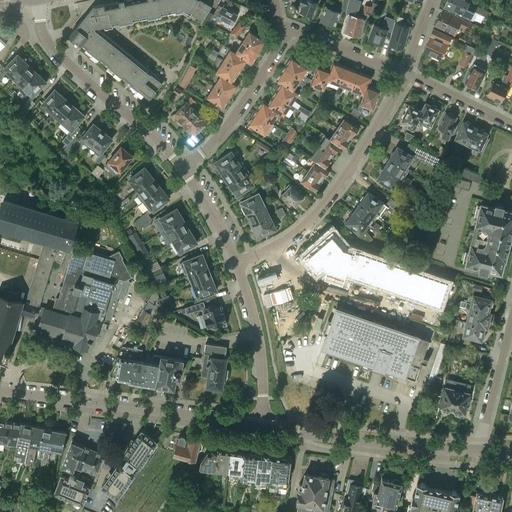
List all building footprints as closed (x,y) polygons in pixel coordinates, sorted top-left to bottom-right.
[(118,0),(119,1),(91,7),(82,18),(83,19),(70,34),(149,99),(162,83),(94,28),(96,26),(98,27),(183,9),(203,21),(201,23),(206,26),(208,23),(214,25),(216,21),(211,18),(213,14),(219,5),(218,5),(213,14),(208,12),(213,2),(209,0),(118,0)] [(288,0),(290,5),(299,3),(298,7),(300,8),(299,12),(300,13),(299,14),(306,16),(306,15),(311,17),(317,3),(314,2),(315,0),(288,0)] [(343,33),(352,35),(356,16),(360,1),(354,0),(347,0),(345,11),(345,13),(347,14),(343,33)] [(480,15),(448,0),(446,0),(443,7),(462,16),(464,13),(478,19),(480,15)] [(469,0),(448,0),(480,15),(486,18),(489,12),(469,3),(470,0),(469,0)] [(373,3),(369,16),(375,17),(378,4),(373,3)] [(219,5),(213,14),(211,18),(216,21),(218,17),(232,25),(238,15),(222,7),(219,6),(219,5)] [(356,16),(352,35),(361,37),(365,19),(367,20),(369,14),(371,7),(364,5),(361,17),(356,16)] [(330,28),(332,26),(333,27),(339,11),(326,6),(320,21),(327,24),(327,27),(330,28)] [(467,28),(469,23),(442,10),(434,27),(454,36),(459,25),(467,28)] [(403,18),(397,16),(389,44),(390,45),(390,46),(397,48),(398,47),(402,48),(409,27),(401,25),(403,18)] [(385,17),(381,27),(374,25),(368,41),(369,42),(370,43),(373,45),(375,44),(380,46),(386,31),(391,33),(395,21),(385,17)] [(230,34),(235,38),(245,25),(240,21),(230,34)] [(440,60),(447,45),(451,37),(433,29),(422,52),(440,60)] [(242,42),(258,52),(266,41),(250,30),(242,42)] [(462,43),(464,44),(466,38),(460,35),(458,41),(462,43)] [(242,42),(235,52),(235,53),(246,60),(251,63),(258,52),(242,42)] [(474,48),(464,44),(462,43),(459,50),(464,53),(459,64),(466,67),(470,58),(474,48)] [(489,46),(486,53),(491,55),(494,49),(489,46)] [(480,51),(474,48),(470,58),(475,60),(480,51)] [(235,53),(235,52),(230,49),(223,60),(239,71),(246,60),(235,53)] [(24,60),(22,60),(18,55),(9,64),(8,64),(4,68),(14,78),(27,64),(26,64),(26,62),(24,60)] [(292,58),(284,69),(306,83),(311,85),(312,80),(308,78),(303,75),(304,74),(306,76),(309,71),(307,69),(308,68),(292,58)] [(239,71),(223,60),(216,72),(221,75),(232,82),(239,71)] [(333,63),(330,72),(327,81),(339,85),(346,68),(333,63)] [(27,64),(14,78),(13,79),(17,83),(18,82),(23,87),(36,73),(27,64)] [(473,90),(475,88),(477,89),(485,72),(477,69),(479,66),(473,64),(469,71),(470,71),(465,83),(470,86),(470,88),(473,90)] [(505,75),(500,84),(493,81),(486,94),(494,98),(495,100),(498,101),(500,100),(501,101),(508,88),(506,87),(507,79),(511,81),(511,66),(507,76),(505,75)] [(312,80),(311,85),(310,85),(323,90),(327,81),(330,72),(317,67),(312,80)] [(358,73),(346,68),(339,85),(351,90),(358,73)] [(188,69),(184,76),(190,79),(193,72),(188,69)] [(306,83),(284,69),(277,80),(282,84),(293,90),(297,84),(304,88),(309,90),(310,85),(311,85),(306,83)] [(36,73),(23,87),(19,90),(26,96),(29,93),(33,97),(38,92),(37,91),(46,83),(41,78),(41,77),(38,74),(37,74),(36,73)] [(370,77),(358,73),(351,90),(363,95),(367,87),(370,77)] [(221,75),(213,86),(229,97),(237,85),(232,82),(221,75)] [(190,79),(184,76),(179,85),(185,87),(190,79)] [(282,84),(275,94),(291,105),(298,94),(293,90),(282,84)] [(229,97),(213,86),(206,97),(222,107),(229,97)] [(367,87),(363,95),(360,104),(372,109),(379,91),(367,87)] [(61,94),(59,94),(55,90),(42,105),(52,113),(65,99),(64,98),(64,97),(61,94)] [(275,94),(268,105),(268,106),(279,112),(279,113),(284,116),(291,105),(275,94)] [(191,98),(187,102),(186,102),(173,114),(177,118),(177,122),(180,125),(184,125),(197,112),(191,106),(195,102),(191,98)] [(29,99),(21,107),(26,112),(34,103),(29,99)] [(74,107),(65,99),(52,113),(62,122),(74,107)] [(263,102),(256,113),(272,123),(279,113),(279,112),(268,106),(268,105),(263,102)] [(425,103),(417,121),(422,123),(421,125),(429,128),(430,124),(438,109),(437,109),(437,108),(437,106),(433,104),(431,105),(431,106),(425,103)] [(410,105),(410,106),(409,105),(401,121),(409,124),(408,126),(413,129),(417,121),(421,111),(416,108),(415,106),(412,105),(410,105)] [(62,140),(67,145),(80,130),(76,125),(84,116),(79,112),(79,110),(77,108),(75,108),(74,107),(62,122),(71,130),(62,140)] [(197,112),(184,125),(183,128),(186,131),(190,131),(194,135),(207,122),(206,122),(210,118),(206,114),(202,118),(197,112)] [(272,123),(256,113),(249,124),(265,135),(272,123)] [(316,121),(319,116),(314,113),(311,118),(316,121)] [(448,113),(447,113),(446,113),(438,128),(445,132),(442,137),(447,140),(451,132),(452,133),(455,125),(453,124),(456,118),(454,117),(455,116),(451,114),(448,113)] [(337,128),(350,138),(353,134),(354,135),(358,128),(344,118),(337,128)] [(465,122),(464,123),(463,122),(456,138),(463,141),(462,144),(466,146),(475,128),(470,125),(470,123),(467,121),(465,122)] [(83,137),(82,138),(92,145),(103,131),(102,131),(102,129),(99,127),(98,128),(93,124),(83,137)] [(291,128),(287,133),(293,137),(296,132),(291,128)] [(350,138),(337,128),(330,139),(331,140),(340,146),(344,149),(349,142),(348,141),(350,138)] [(475,128),(466,146),(471,148),(472,146),(479,149),(486,133),(485,133),(486,132),(485,130),(482,128),(480,129),(480,130),(475,128)] [(103,131),(92,145),(101,153),(101,152),(112,139),(107,135),(107,134),(105,132),(103,132),(103,131)] [(293,137),(287,133),(281,142),(287,146),(293,137)] [(75,136),(68,145),(64,150),(70,154),(80,141),(80,140),(82,138),(83,137),(82,137),(80,140),(75,136)] [(325,136),(318,147),(331,156),(334,152),(335,153),(340,146),(331,140),(330,139),(329,139),(325,136)] [(271,150),(257,140),(255,143),(269,153),(271,150)] [(129,151),(127,152),(121,147),(107,164),(104,167),(109,171),(112,168),(114,166),(120,171),(132,157),(131,156),(131,154),(129,151)] [(331,156),(318,147),(311,158),(315,160),(325,167),(330,160),(329,159),(331,156)] [(397,147),(394,152),(392,152),(390,155),(391,157),(390,158),(407,169),(414,158),(397,147)] [(439,168),(443,161),(415,147),(412,153),(425,159),(428,163),(439,168)] [(222,174),(238,163),(231,152),(215,163),(219,168),(218,170),(220,173),(222,173),(222,174)] [(295,162),(291,159),(286,156),(283,161),(292,167),(295,162)] [(390,158),(384,168),(401,179),(407,169),(390,158)] [(315,160),(308,171),(321,180),(324,176),(324,177),(330,170),(325,167),(315,160)] [(242,161),(238,163),(222,174),(229,184),(245,174),(249,171),(242,161)] [(483,177),(452,164),(449,169),(480,183),(483,177)] [(104,170),(97,165),(91,172),(100,180),(102,178),(99,176),(104,170)] [(150,173),(148,173),(144,168),(129,180),(137,190),(152,178),(152,176),(150,173)] [(301,172),(305,175),(300,181),(315,191),(320,184),(319,184),(321,180),(308,171),(303,168),(301,172)] [(379,172),(380,174),(377,179),(384,184),(383,186),(392,192),(394,190),(396,186),(400,189),(405,182),(404,181),(401,179),(384,168),(384,169),(382,169),(379,172)] [(245,174),(229,184),(230,185),(230,187),(232,190),(233,190),(237,195),(253,185),(245,174)] [(470,182),(446,177),(445,183),(468,189),(470,182)] [(152,178),(137,190),(140,194),(137,196),(142,203),(160,188),(152,178)] [(304,196),(291,184),(280,196),(285,200),(287,199),(294,206),(304,196)] [(145,212),(146,213),(133,223),(137,228),(143,224),(145,227),(151,223),(148,220),(150,219),(148,215),(168,199),(164,194),(165,192),(162,189),(161,189),(160,188),(142,203),(147,210),(145,212)] [(368,193),(365,197),(363,196),(361,199),(362,201),(361,203),(377,214),(381,218),(389,207),(388,207),(390,205),(401,213),(405,208),(391,198),(386,205),(368,193)] [(247,214),(264,205),(258,194),(241,202),(244,208),(243,209),(245,213),(246,213),(247,214)] [(113,208),(119,204),(114,197),(108,201),(113,208)] [(36,318),(39,306),(53,262),(61,264),(67,248),(69,249),(77,222),(3,200),(0,211),(0,228),(49,243),(47,249),(43,248),(28,297),(31,298),(30,304),(17,301),(19,294),(4,289),(2,296),(0,295),(0,359),(4,361),(5,358),(8,359),(10,353),(7,352),(19,313),(36,318)] [(413,212),(416,207),(405,200),(402,205),(413,212)] [(377,214),(361,203),(354,213),(369,224),(377,214)] [(494,207),(481,204),(465,264),(479,267),(478,270),(487,273),(487,270),(501,273),(504,260),(505,260),(508,247),(509,248),(511,239),(510,239),(511,230),(511,211),(503,210),(503,206),(495,204),(494,207)] [(269,217),(264,205),(247,214),(252,225),(269,217)] [(181,215),(179,214),(176,209),(160,219),(166,230),(183,220),(182,220),(183,218),(181,215)] [(349,216),(350,218),(347,223),(356,230),(362,234),(365,231),(369,224),(354,213),(351,213),(349,216)] [(252,225),(253,227),(252,228),(254,231),(255,232),(258,237),(275,229),(269,217),(252,225)] [(183,220),(166,230),(173,241),(189,232),(183,220)] [(332,229),(300,257),(316,276),(318,274),(322,277),(342,284),(345,275),(441,308),(451,280),(353,246),(351,251),(346,249),(348,248),(332,229)] [(362,234),(356,230),(355,232),(365,244),(371,239),(365,231),(362,234)] [(189,232),(173,241),(180,253),(196,243),(193,237),(193,236),(191,233),(190,232),(189,232)] [(140,239),(132,243),(135,248),(143,244),(140,239)] [(39,306),(36,318),(33,329),(37,330),(36,335),(62,343),(63,339),(73,342),(73,344),(76,350),(81,351),(86,347),(89,339),(92,340),(92,339),(99,341),(100,336),(103,337),(103,334),(105,333),(106,330),(105,328),(106,325),(109,325),(110,320),(111,320),(120,290),(111,287),(112,283),(117,285),(119,279),(124,281),(131,277),(122,259),(122,258),(119,251),(109,256),(89,250),(88,253),(73,249),(69,264),(72,265),(67,282),(64,281),(62,287),(59,286),(58,290),(60,291),(58,298),(56,298),(52,310),(39,306)] [(389,249),(387,255),(398,259),(400,253),(389,249)] [(202,255),(184,262),(180,263),(185,275),(189,274),(206,267),(206,266),(207,265),(206,261),(204,260),(202,255)] [(151,266),(146,257),(142,260),(149,273),(160,268),(157,262),(151,266)] [(211,279),(206,267),(189,274),(193,286),(211,279)] [(160,268),(149,273),(159,285),(168,282),(160,268)] [(211,279),(193,286),(198,298),(216,291),(214,285),(214,284),(213,280),(211,280),(211,279)] [(480,293),(482,286),(473,284),(471,290),(480,293)] [(159,299),(155,288),(148,300),(152,302),(157,300),(159,299)] [(173,306),(169,295),(159,299),(157,300),(156,303),(157,305),(171,313),(181,309),(180,305),(173,308),(172,306),(173,306)] [(471,304),(470,309),(490,314),(487,313),(489,307),(491,307),(492,303),(491,302),(490,301),(490,300),(489,300),(490,297),(482,295),(482,298),(473,296),(473,297),(471,304)] [(135,325),(139,304),(127,301),(122,322),(135,325)] [(471,304),(464,302),(461,301),(458,303),(457,306),(462,307),(468,309),(470,309),(471,304)] [(186,313),(202,309),(202,308),(200,303),(181,309),(183,314),(186,313)] [(213,305),(205,308),(204,308),(206,313),(203,314),(207,327),(212,325),(212,327),(222,324),(222,322),(226,321),(224,313),(221,314),(219,307),(214,308),(213,305)] [(429,339),(336,307),(331,320),(328,319),(323,333),(326,334),(322,347),(373,365),(373,366),(374,366),(375,363),(384,367),(383,370),(384,370),(384,369),(415,380),(421,362),(426,364),(428,358),(423,356),(429,339)] [(467,322),(484,327),(486,327),(487,326),(489,326),(490,322),(489,320),(488,320),(490,314),(470,309),(467,322)] [(144,310),(139,319),(145,323),(150,313),(144,310)] [(484,327),(467,322),(464,322),(463,328),(465,328),(463,336),(480,340),(481,339),(483,338),(484,334),(483,333),(482,333),(484,327)] [(125,336),(127,330),(115,326),(113,332),(125,336)] [(433,368),(437,369),(445,344),(440,342),(433,368)] [(228,370),(224,369),(225,360),(224,360),(226,347),(205,344),(201,376),(209,377),(207,386),(221,388),(222,380),(226,381),(228,370)] [(129,381),(135,349),(122,346),(115,359),(117,360),(109,374),(117,375),(116,376),(118,379),(129,381)] [(135,349),(129,381),(129,382),(142,384),(147,357),(141,355),(142,350),(135,349)] [(153,358),(147,357),(142,384),(155,386),(160,357),(154,355),(153,358)] [(160,357),(155,386),(159,387),(159,386),(174,389),(176,376),(180,377),(182,365),(185,366),(186,360),(161,356),(160,357)] [(470,385),(447,379),(445,387),(444,387),(443,388),(444,388),(440,405),(439,404),(439,406),(442,407),(444,410),(447,411),(450,409),(454,410),(456,413),(459,414),(462,412),(465,413),(465,411),(469,395),(470,393),(468,393),(470,385)] [(8,431),(9,422),(0,420),(0,442),(5,443),(7,431),(8,431)] [(22,423),(9,422),(8,431),(7,431),(5,443),(17,445),(22,423)] [(22,423),(17,445),(14,460),(24,463),(32,425),(22,423)] [(44,428),(32,425),(24,463),(33,465),(37,447),(39,447),(44,428)] [(55,430),(44,428),(39,447),(37,457),(42,458),(40,466),(47,468),(48,461),(55,430)] [(66,432),(55,430),(48,461),(54,463),(57,450),(62,452),(66,432)] [(127,458),(121,466),(119,464),(101,488),(116,499),(133,475),(131,473),(136,465),(139,467),(156,443),(142,432),(124,457),(127,458)] [(199,442),(199,440),(189,438),(189,441),(185,440),(185,439),(184,437),(181,436),(179,437),(178,438),(176,444),(175,444),(173,453),(195,458),(197,449),(199,449),(201,448),(201,444),(200,442),(199,442)] [(83,447),(84,447),(84,445),(81,444),(79,445),(71,442),(62,466),(73,471),(75,465),(76,466),(83,447)] [(103,455),(84,447),(83,447),(76,466),(95,474),(103,455)] [(218,450),(217,451),(217,453),(215,469),(228,471),(230,451),(223,450),(223,451),(218,450)] [(217,453),(217,451),(212,451),(210,453),(207,452),(201,461),(200,467),(215,469),(217,453)] [(231,451),(230,451),(228,471),(233,472),(239,472),(241,473),(244,453),(236,452),(236,451),(231,451)] [(244,453),(241,473),(240,478),(246,479),(246,481),(254,482),(258,454),(249,453),(244,452),(244,453)] [(258,454),(254,482),(269,484),(270,478),(272,456),(268,455),(264,454),(264,455),(258,454),(258,455),(258,454)] [(272,456),(270,478),(275,479),(274,486),(278,486),(278,487),(286,488),(287,485),(290,462),(292,460),(289,456),(287,458),(282,457),(273,456),(272,456)] [(327,511),(334,480),(328,479),(329,477),(328,477),(328,474),(319,473),(319,475),(318,475),(318,476),(304,474),(302,484),(299,483),(298,487),(299,489),(297,503),(298,504),(296,511),(327,511)] [(69,475),(68,479),(61,476),(54,492),(82,504),(88,487),(81,484),(84,479),(75,476),(74,477),(69,475)] [(395,479),(392,481),(381,478),(379,485),(372,483),(371,490),(374,491),(374,492),(372,493),(371,497),(372,499),(372,500),(372,503),(370,502),(369,508),(370,508),(369,511),(380,511),(381,509),(394,511),(401,483),(400,483),(398,479),(395,479)] [(361,487),(360,486),(360,485),(347,482),(341,507),(344,507),(342,511),(356,511),(360,495),(359,495),(361,487)] [(448,492),(434,489),(427,487),(428,486),(417,483),(414,495),(412,494),(409,505),(411,505),(409,511),(456,511),(458,506),(456,505),(459,494),(448,491),(448,492)] [(476,491),(475,495),(470,494),(469,501),(473,502),(471,511),(485,511),(489,493),(482,491),(480,493),(476,491)] [(499,511),(502,497),(497,496),(497,494),(489,493),(485,511),(499,511)] [(17,495),(13,505),(19,507),(23,498),(17,495)]
